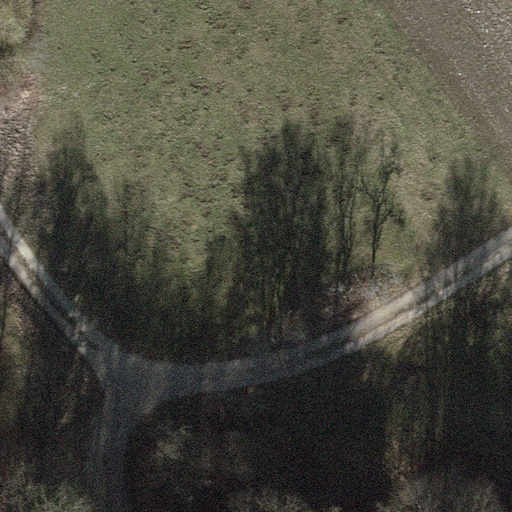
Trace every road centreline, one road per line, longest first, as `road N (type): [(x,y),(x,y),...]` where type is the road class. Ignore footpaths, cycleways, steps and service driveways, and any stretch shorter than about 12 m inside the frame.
road 1 (track): [(0,200),(59,289),(139,373),(225,377),(324,350),(511,244)]
road 2 (track): [(139,373),(103,483),(112,511)]
